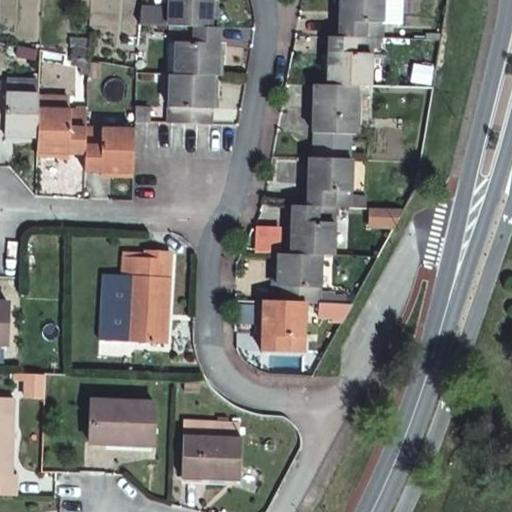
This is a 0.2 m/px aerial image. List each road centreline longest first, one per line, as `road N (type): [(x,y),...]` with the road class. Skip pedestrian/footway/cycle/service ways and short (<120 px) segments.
road 1 (residential): [(232,212),(211,264),(215,356),(313,402)]
road 2 (residential): [(313,402),(388,279),(455,218)]
road 3 (residential): [(0,200),(232,212)]
road 4 (secondary): [(508,0),(455,218)]
road 5 (residential): [(271,0),(277,16),(262,107),(232,212)]
road 6 (secondary): [(374,511),(450,309)]
road 7 (secondary): [(450,309),(511,142)]
